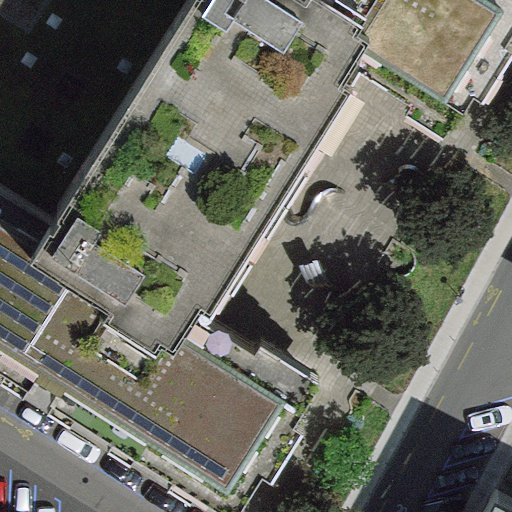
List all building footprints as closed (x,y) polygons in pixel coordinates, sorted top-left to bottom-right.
[(190,0),(48,0),(30,28),(0,9),(0,169),(59,207),(190,0)] [(0,0),(0,9),(30,28),(48,0),(0,0)] [(190,0),(59,207),(36,245),(189,339),(208,309),(364,63),(354,57),(372,25),(361,18),(367,9),(352,0),(190,0)] [(354,57),(364,63),(455,120),(511,28),(511,0),(352,0),(367,9),(361,18),(372,25),(354,57)] [(59,207),(0,169),(0,358),(27,376),(237,509),(319,379),(208,309),(189,339),(36,245),(59,207)] [(511,511),(511,496),(498,490),(485,511),(511,511)]
